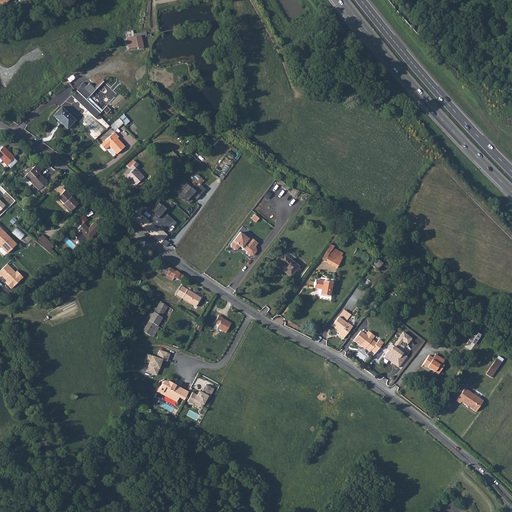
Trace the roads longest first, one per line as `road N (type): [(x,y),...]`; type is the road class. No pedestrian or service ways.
road 1 (unclassified): [(251,313),(0,126)]
road 2 (unclassified): [(469,461),(334,357),(251,313)]
road 3 (trunk): [(341,0),(511,192)]
road 4 (trunk): [(511,171),(360,0)]
